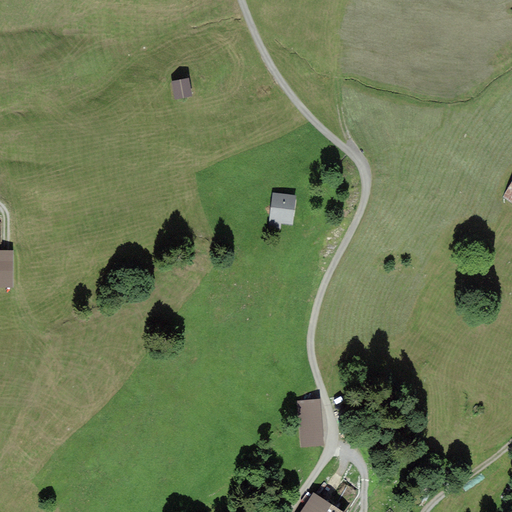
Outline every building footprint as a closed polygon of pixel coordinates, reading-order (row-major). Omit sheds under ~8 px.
[(188,81),(174,83),(176,97),(190,94),(188,81)] [(280,219),(289,220),(292,199),(276,197),(272,227),(278,228),(280,219)] [(0,283),(11,284),(11,255),(0,254),(0,283)] [(300,446),(325,443),(320,397),(295,399),(300,446)] [(306,511),(334,511),(315,499),(306,511)]
